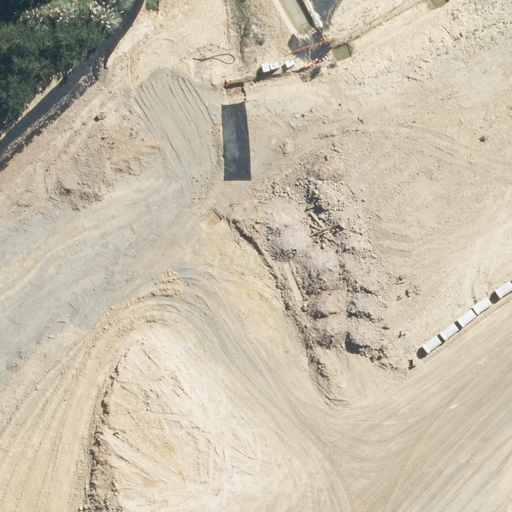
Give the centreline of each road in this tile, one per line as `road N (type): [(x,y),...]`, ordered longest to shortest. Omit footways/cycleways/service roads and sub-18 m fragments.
road 1 (track): [(0,394),(54,195),(191,36),(247,0)]
road 2 (trunk): [(302,511),(511,332)]
road 3 (trunk): [(511,394),(385,511)]
